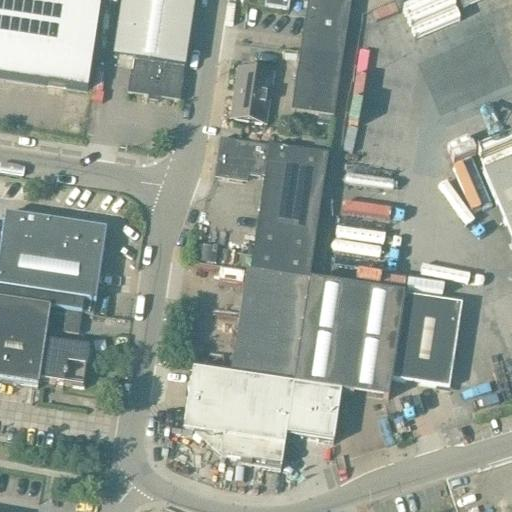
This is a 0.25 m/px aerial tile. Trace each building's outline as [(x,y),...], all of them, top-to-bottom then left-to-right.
[(101,0),(0,0),(0,84),(86,98),(101,0)] [(193,0),(121,0),(112,60),(132,63),(127,97),(146,100),(146,103),(158,105),(159,102),(177,104),(193,0)] [(264,0),(263,9),(287,13),(288,0),(305,0),(297,55),(341,62),(350,0),(264,0)] [(341,62),(297,55),(288,115),(331,122),(341,62)] [(271,75),(236,70),(228,120),(263,125),(271,75)] [(327,159),(219,142),(213,181),(242,186),(242,180),(259,183),(259,180),(263,181),(248,275),(285,281),(308,283),(327,159)] [(511,163),(481,176),(511,247),(511,163)] [(104,233),(45,224),(45,221),(34,220),(34,222),(3,217),(0,238),(0,303),(46,311),(78,316),(91,318),(104,233)] [(285,281),(248,275),(244,274),(228,379),(292,389),(308,284),(308,283),(285,281)] [(402,298),(308,284),(292,389),(339,396),(387,403),(402,298)] [(460,308),(403,299),(390,383),(447,392),(460,308)] [(0,303),(0,385),(36,391),(37,383),(35,383),(41,342),(42,342),(44,331),(46,311),(0,303)] [(78,316),(46,311),(44,331),(75,336),(78,316)] [(42,342),(41,342),(35,383),(37,383),(82,390),(88,349),(42,342)] [(228,379),(191,373),(182,434),(193,436),(220,459),(219,460),(239,463),(238,468),(279,475),(284,439),(292,389),(228,379)] [(339,396),(292,389),(284,439),(332,447),(339,396)]
